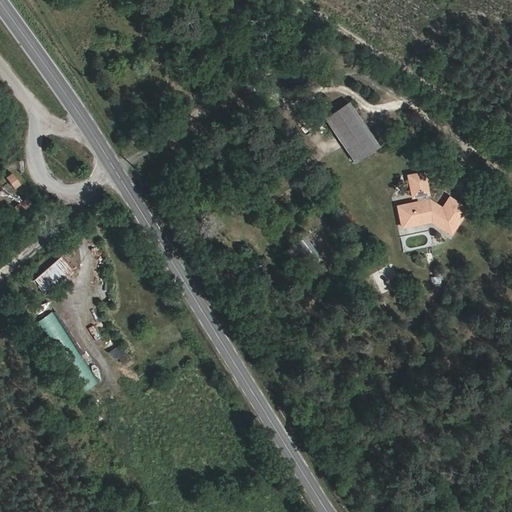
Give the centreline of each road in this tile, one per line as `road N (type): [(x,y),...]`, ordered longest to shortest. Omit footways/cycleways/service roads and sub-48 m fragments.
road 1 (track): [(282,511),(274,499),(234,511),(133,405),(88,339),(90,265),(68,215)]
road 2 (secondary): [(118,171),(331,511)]
road 3 (track): [(302,0),(511,136)]
road 4 (unclassified): [(118,171),(76,194),(49,182),(39,152),(42,117),(0,60)]
road 5 (track): [(0,312),(59,511)]
road 6 (secondary): [(1,0),(118,171)]
